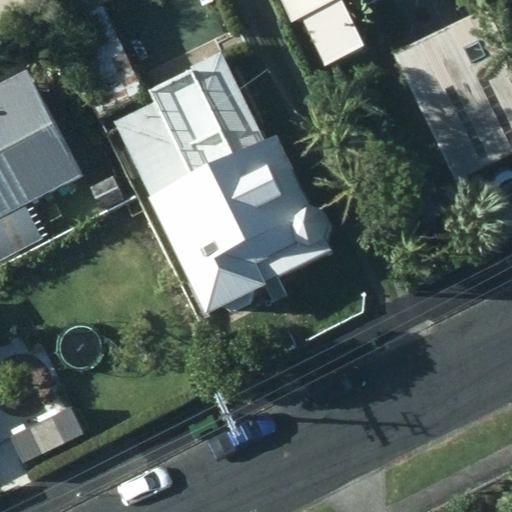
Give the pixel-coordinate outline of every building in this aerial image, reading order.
[(35,6),(32,0),(0,0),(0,14),(3,21),(35,6)] [(40,0),(99,123),(150,98),(105,4),(112,0),(40,0)] [(283,0),(296,25),(308,20),(332,67),(371,47),(349,0),(283,0)] [(511,49),(492,7),(399,52),(459,181),(511,155),(511,49)] [(159,98),(118,120),(210,314),(341,251),(284,133),(268,140),(226,49),(152,85),(159,98)] [(83,174),(28,69),(0,83),(0,262),(49,237),(32,201),(83,174)] [(24,423),(0,435),(0,466),(11,489),(48,470),(24,423)]
